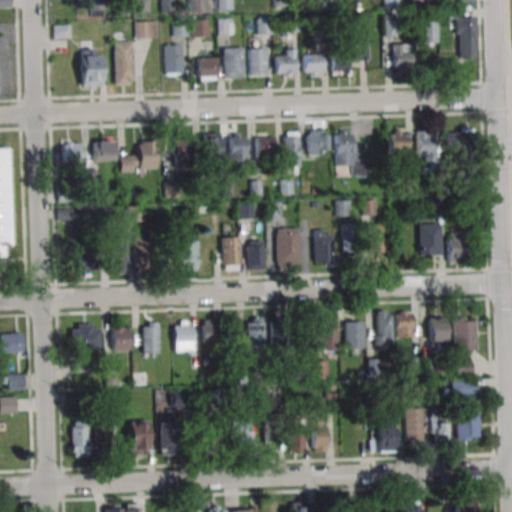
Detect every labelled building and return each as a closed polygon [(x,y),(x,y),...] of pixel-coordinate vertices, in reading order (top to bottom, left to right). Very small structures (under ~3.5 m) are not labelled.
[(206,12),(205,0),(187,0),(187,12),(206,12)] [(230,0),(215,0),(216,9),(231,9),(230,0)] [(255,34),(270,34),(270,17),(255,17),(255,34)] [(382,37),(396,37),(396,17),(382,17),(382,37)] [(473,17),(454,17),(454,57),(473,57),(473,17)] [(231,18),(215,18),(215,35),(231,35),(231,18)] [(206,36),(206,19),(171,20),(171,38),(188,37),(206,36)] [(133,21),(133,38),(155,38),(155,21),(133,21)] [(416,43),(434,43),(434,21),(416,21),(416,43)] [(132,41),(113,41),(113,84),(132,84),(132,41)] [(163,45),(163,74),(180,74),(180,45),(163,45)] [(347,74),(347,62),(367,61),(367,46),(330,46),(330,74),(347,74)] [(409,69),(409,46),(391,46),(391,69),(409,69)] [(264,47),(247,47),(247,75),(264,75),(264,47)] [(222,77),(242,77),(242,48),(222,48),(222,77)] [(100,85),(100,50),(79,50),(79,85),(100,85)] [(274,75),(294,75),(294,50),(274,50),(274,75)] [(321,76),(321,53),(302,53),(302,76),(321,76)] [(214,57),(195,57),(195,80),(214,80),(214,57)] [(327,155),(327,130),(305,130),(305,155),(327,155)] [(354,130),(333,130),(333,166),(345,166),(345,176),(366,176),(366,156),(354,156),(354,130)] [(444,130),(444,150),(474,150),(474,130),(444,130)] [(415,161),(433,161),(433,131),(415,131),(415,161)] [(281,174),(297,174),(297,132),(281,132),(281,174)] [(396,151),(396,160),(406,160),(406,132),(387,132),(387,151),(396,151)] [(201,133),(201,162),(218,162),(218,133),(201,133)] [(173,168),(191,168),(191,135),(173,135),(173,168)] [(245,163),(245,135),(228,135),(228,163),(245,163)] [(253,159),(272,159),(272,136),(253,136),(253,159)] [(80,140),(61,140),(61,171),(80,171),(80,140)] [(89,161),(113,161),(113,141),(89,141),(89,161)] [(154,142),(137,142),(137,153),(118,153),(118,172),(154,172),(154,142)] [(0,268),(1,268),(0,245),(10,245),(6,148),(0,147),(0,268)] [(57,201),(75,202),(76,190),(58,189),(57,201)] [(374,215),(374,199),(360,199),(360,215),(374,215)] [(347,200),(333,200),(333,216),(347,216),(347,200)] [(278,202),(264,202),(264,219),(278,219),(278,202)] [(236,204),(236,218),(250,218),(250,204),(236,204)] [(439,255),(439,223),(417,223),(417,255),(439,255)] [(350,224),(341,224),(341,242),(350,242),(350,224)] [(368,224),(368,255),(385,255),(385,224),(368,224)] [(297,264),(297,227),(274,227),(274,264),(297,264)] [(330,230),(311,230),(311,266),(330,266),(330,230)] [(445,262),(461,262),(461,232),(445,232),(445,262)] [(149,234),(130,234),(130,265),(149,265),(149,234)] [(176,271),(194,271),(194,236),(176,236),(176,271)] [(237,270),(237,236),(220,236),(220,270),(237,270)] [(471,265),(481,265),(481,238),(471,238),(471,265)] [(245,269),(261,269),(261,240),(245,240),(245,269)] [(125,273),(125,241),(107,241),(107,273),(125,273)] [(95,271),(95,245),(77,246),(78,271),(95,271)] [(374,345),(389,345),(389,310),(374,310),(374,345)] [(410,311),(393,311),(393,337),(410,337),(410,311)] [(261,349),(261,317),(245,317),(245,349),(261,349)] [(319,318),(319,350),(335,350),(335,318),(319,318)] [(427,318),(427,341),(445,341),(445,318),(427,318)] [(451,350),(473,350),(473,318),(451,318),(451,350)] [(218,343),(218,319),(200,319),(200,343),(218,343)] [(269,321),(269,349),(287,349),(287,321),(269,321)] [(343,349),(360,349),(360,321),(343,321),(343,349)] [(98,349),(98,324),(69,324),(69,349),(98,349)] [(140,353),(156,353),(156,326),(140,326),(140,353)] [(127,328),(110,328),(110,351),(127,351),(127,328)] [(172,328),(172,352),(191,352),(191,328),(172,328)] [(0,352),(21,352),(21,333),(0,333),(0,352)] [(417,358),(406,358),(407,372),(417,372),(417,358)] [(324,379),(324,360),(308,360),(308,379),(324,379)] [(5,390),(22,390),(22,374),(5,374),(5,390)] [(475,395),(475,381),(450,381),(450,395),(475,395)] [(0,412),(13,413),(13,397),(0,396),(0,412)] [(420,441),(420,408),(403,408),(403,441),(420,441)] [(476,408),(454,408),(454,440),(476,440),(476,408)] [(428,416),(428,440),(445,440),(445,416),(428,416)] [(324,419),(310,419),(310,451),(324,451),(324,419)] [(357,444),(357,419),(341,419),(341,444),(357,444)] [(249,420),(231,420),(231,448),(249,448),(249,420)] [(127,454),(146,454),(146,421),(127,421),(127,454)] [(261,443),(278,443),(278,421),(261,421),(261,443)] [(175,422),(157,422),(157,454),(175,454),(175,422)] [(376,452),(393,452),(393,422),(376,422),(376,452)] [(85,444),(85,423),(69,423),(69,444),(85,444)] [(109,451),(109,424),(93,424),(93,451),(109,451)] [(286,429),(286,453),(302,453),(302,429),(286,429)] [(472,511),(473,499),(453,500),(453,511),(472,511)] [(416,511),(416,501),(399,501),(399,511),(416,511)] [(289,511),(310,511),(310,502),(289,502),(289,511)]
